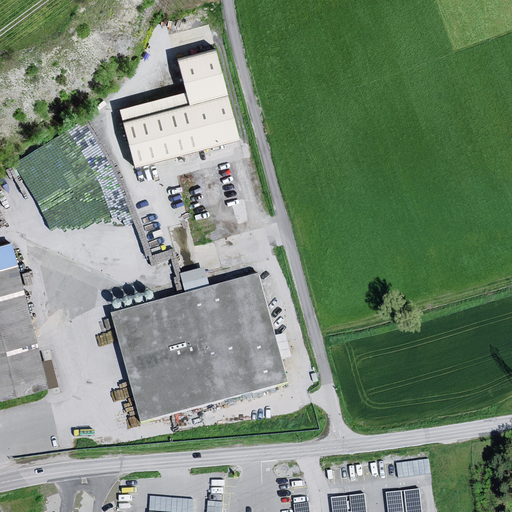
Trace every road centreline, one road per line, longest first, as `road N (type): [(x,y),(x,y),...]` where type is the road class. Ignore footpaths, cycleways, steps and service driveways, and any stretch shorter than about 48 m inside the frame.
road 1 (unclassified): [(341,446),(225,0)]
road 2 (tertiary): [(0,483),(341,446)]
road 3 (tertiary): [(341,446),(511,423)]
road 4 (unknown): [(9,481),(1,434),(111,392)]
